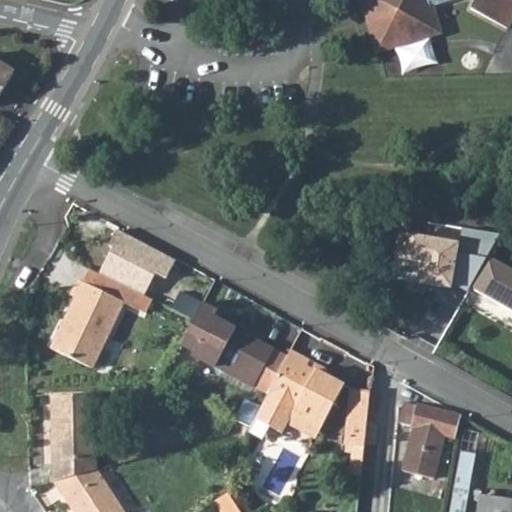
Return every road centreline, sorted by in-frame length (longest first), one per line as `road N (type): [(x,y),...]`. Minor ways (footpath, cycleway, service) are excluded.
road 1 (residential): [(24,158),(511,417)]
road 2 (tertiary): [(24,158),(97,36)]
